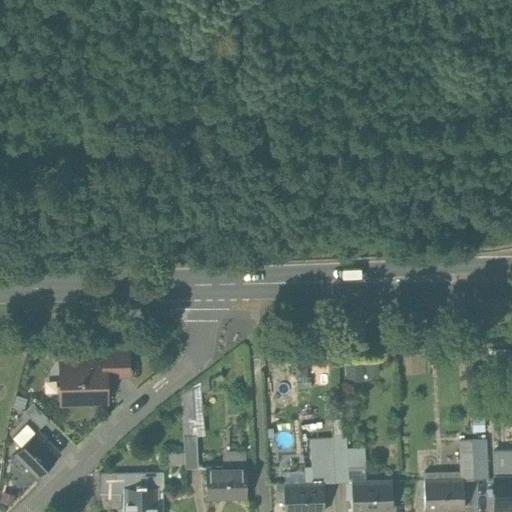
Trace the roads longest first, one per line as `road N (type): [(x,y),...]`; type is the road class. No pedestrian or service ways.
road 1 (residential): [(26,511),(195,352),(217,285)]
road 2 (secondary): [(511,277),(217,285)]
road 3 (secondary): [(217,285),(0,289)]
